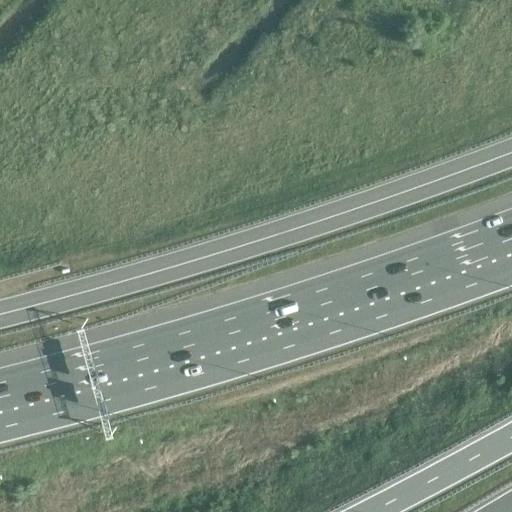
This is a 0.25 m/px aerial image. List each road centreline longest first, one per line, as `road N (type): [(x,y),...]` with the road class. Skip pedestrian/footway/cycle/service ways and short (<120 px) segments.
road 1 (motorway): [(511,250),(287,328),(0,406)]
road 2 (unknown): [(332,212),(0,313)]
road 3 (motorway): [(361,511),(511,429)]
